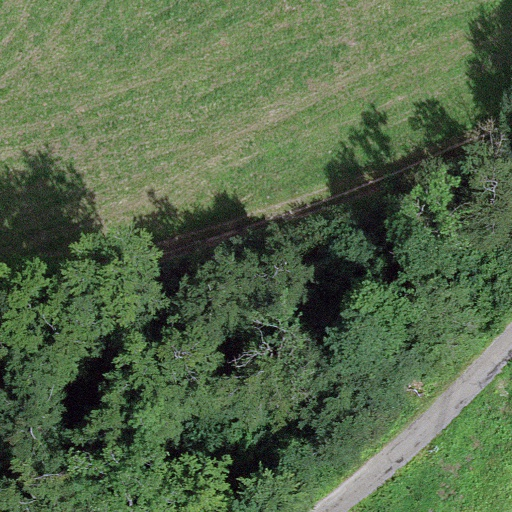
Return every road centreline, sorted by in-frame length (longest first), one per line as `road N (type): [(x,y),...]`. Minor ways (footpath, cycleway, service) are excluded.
road 1 (track): [(511,127),(180,258),(0,297)]
road 2 (track): [(511,330),(324,511)]
